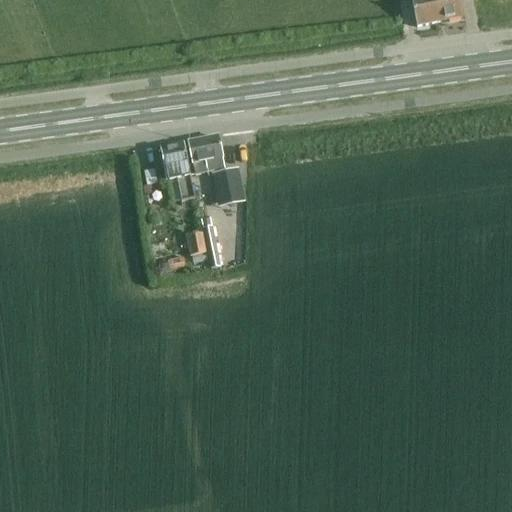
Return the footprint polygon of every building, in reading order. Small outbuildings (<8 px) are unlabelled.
[(411,0),(416,29),(436,25),(431,0),(411,0)] [(431,0),(436,25),(437,25),(437,24),(464,19),(460,0),(431,0)] [(195,178),(224,172),(218,139),(188,145),(195,178)] [(181,204),(194,201),(183,146),(160,150),(167,184),(176,183),(181,204)] [(237,172),(213,177),(216,193),(226,191),(229,207),(243,204),(237,172)] [(239,222),(230,224),(235,247),(244,245),(239,222)] [(211,229),(202,231),(203,236),(207,255),(210,271),(219,269),(211,229)] [(191,258),(207,255),(203,236),(187,239),(191,258)]
